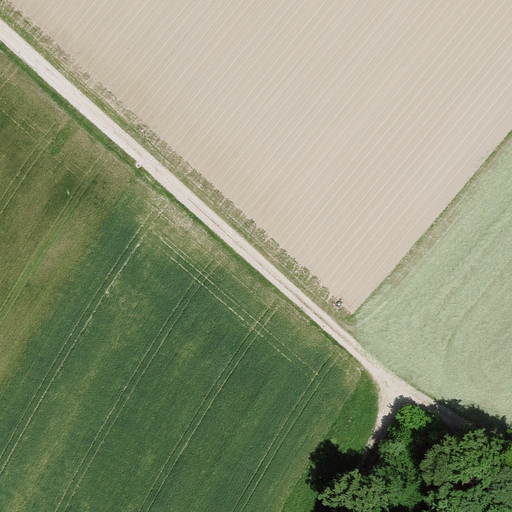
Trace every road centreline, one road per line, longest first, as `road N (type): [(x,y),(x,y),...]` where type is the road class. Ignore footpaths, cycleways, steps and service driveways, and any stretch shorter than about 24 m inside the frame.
road 1 (track): [(0,27),(393,380)]
road 2 (track): [(342,511),(369,459),(393,380),(511,461)]
